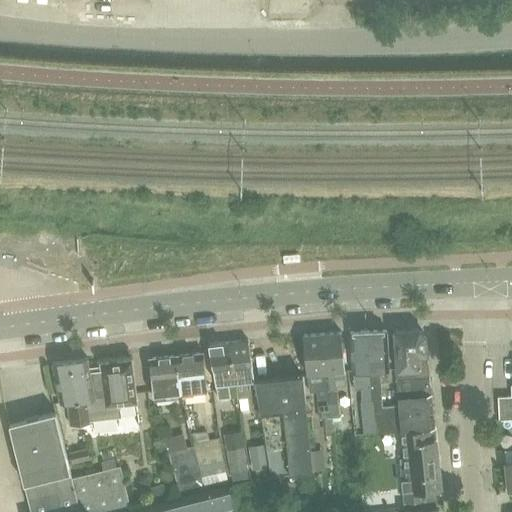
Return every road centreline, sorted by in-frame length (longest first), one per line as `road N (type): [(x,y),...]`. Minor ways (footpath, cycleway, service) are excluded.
road 1 (unclassified): [(511,40),(127,41),(0,29)]
road 2 (secondary): [(0,328),(287,293),(478,282)]
road 3 (residential): [(479,511),(475,352)]
